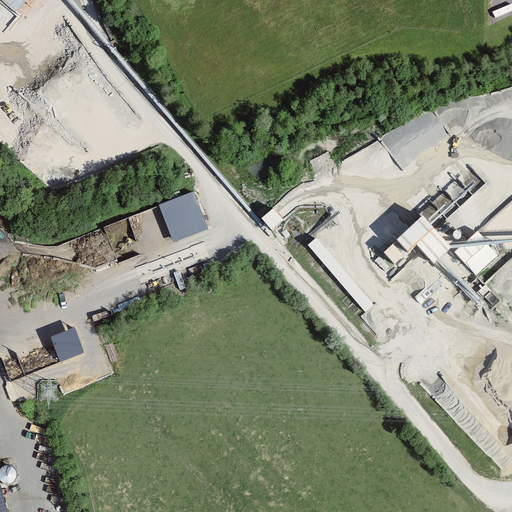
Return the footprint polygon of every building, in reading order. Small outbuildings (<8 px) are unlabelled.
[(24,0),(2,0),(16,10),(24,0)] [(193,195),(159,207),(160,208),(174,242),(206,227),(193,195)] [(274,211),(263,220),(273,231),(284,222),(274,211)] [(433,267),(449,250),(422,222),(398,244),(406,253),(413,246),(433,267)] [(478,235),(456,255),(476,274),(497,257),(478,235)] [(373,306),(315,240),(309,246),(365,312),(373,306)] [(394,247),(385,255),(393,264),(402,256),(394,247)] [(75,328),(50,337),(59,362),(84,353),(75,328)] [(4,486),(7,487),(9,486),(12,485),(13,483),(14,481),(15,479),(14,476),(13,474),(11,473),(8,472),(6,472),(4,473),(2,474),(0,476),(0,481),(1,483),(2,485),(4,486)] [(8,511),(0,483),(0,511),(8,511)]
